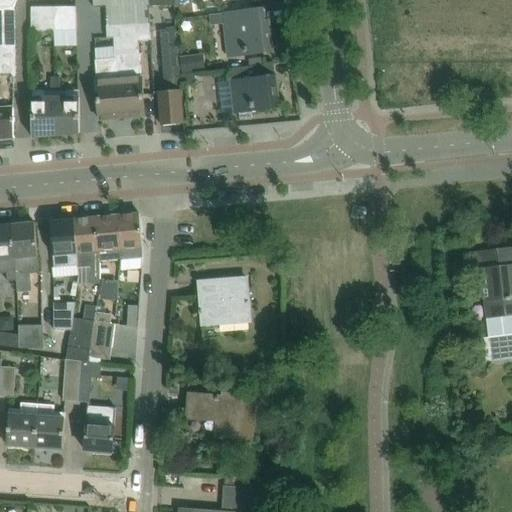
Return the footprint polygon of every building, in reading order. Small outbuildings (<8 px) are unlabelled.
[(14,76),(13,8),(17,0),(0,0),(0,140),(13,139),(13,123),(14,123),(14,118),(13,118),(13,109),(13,108),(13,76),(14,76)] [(151,41),(149,8),(149,3),(138,4),(135,4),(137,23),(138,37),(138,42),(151,41)] [(135,4),(129,4),(127,5),(116,5),(105,6),(106,25),(131,23),(137,23),(135,4)] [(42,31),(42,7),(31,7),(31,31),(42,31)] [(53,31),(53,7),(42,7),(42,31),(53,31)] [(65,31),(64,7),(53,7),(53,31),(65,31)] [(75,7),(64,7),(65,31),(76,31),(75,7)] [(266,9),(223,13),(228,57),(268,53),(267,41),(270,41),(266,9)] [(137,23),(131,23),(106,25),(106,38),(113,38),(132,37),(138,37),(137,23)] [(183,124),(180,85),(179,75),(175,27),(161,28),(166,92),(158,93),(161,126),(183,124)] [(138,37),(132,37),(113,38),(114,48),(133,47),(139,47),(138,42),(138,37)] [(139,47),(133,47),(114,48),(114,58),(117,58),(121,118),(144,116),(139,47)] [(117,58),(114,58),(94,60),(98,120),(121,118),(117,58)] [(277,96),(273,64),(229,69),(234,113),(275,108),(273,96),(277,96)] [(194,83),(193,73),(179,75),(180,85),(194,83)] [(44,91),(31,91),(31,98),(31,138),(55,136),(55,90),(44,91)] [(79,134),(79,98),(66,98),(66,90),(55,90),(55,136),(79,134)] [(138,213),(117,215),(120,259),(120,270),(141,268),(142,258),(138,213)] [(120,259),(117,215),(95,217),(99,261),(120,259)] [(99,261),(95,217),(73,219),(77,266),(77,268),(90,267),(91,283),(99,283),(99,261)] [(77,266),(73,219),(51,222),(55,268),(77,266)] [(37,257),(34,223),(13,225),(17,273),(17,281),(17,292),(29,292),(29,272),(38,271),(37,257)] [(17,273),(13,225),(0,226),(0,274),(7,273),(7,281),(17,281),(17,273)] [(511,249),(474,253),(476,272),(480,271),(485,318),(487,338),(511,335),(511,249)] [(250,321),(247,289),(247,279),(198,282),(200,309),(198,310),(199,314),(201,314),(201,324),(250,321)] [(113,286),(96,286),(97,310),(114,310),(113,286)] [(71,329),(75,303),(54,303),(54,329),(64,331),(71,329)] [(128,307),(127,326),(136,327),(137,307),(128,307)] [(96,314),(95,322),(110,324),(111,316),(104,315),(96,314)] [(91,346),(93,334),(95,322),(79,320),(77,337),(71,336),(68,361),(79,362),(89,363),(91,346)] [(112,337),(114,325),(110,324),(95,322),(93,334),(112,337)] [(44,345),(43,323),(19,323),(19,346),(44,345)] [(13,335),(0,333),(0,345),(13,347),(13,335)] [(111,349),(112,337),(93,334),(91,346),(111,349)] [(511,335),(487,338),(483,338),(486,362),(491,361),(511,359),(511,335)] [(110,360),(111,349),(91,346),(89,363),(100,365),(101,359),(110,360)] [(79,362),(68,361),(66,360),(66,371),(64,371),(61,401),(75,402),(79,362)] [(99,377),(100,365),(89,363),(79,362),(75,402),(89,403),(92,376),(99,377)] [(16,369),(1,367),(0,372),(0,396),(13,398),(16,369)] [(190,395),(188,419),(217,421),(216,436),(220,437),(219,439),(224,439),(224,437),(251,439),(254,400),(190,395)] [(34,447),(38,406),(21,404),(21,410),(9,409),(6,445),(34,447)] [(55,407),(38,406),(34,447),(63,448),(65,414),(54,413),(55,407)] [(87,406),(84,450),(112,452),(115,408),(114,408),(114,411),(102,411),(102,407),(87,406)] [(250,511),(252,489),(225,486),(223,511),(206,511),(181,510),(180,511),(250,511)]
